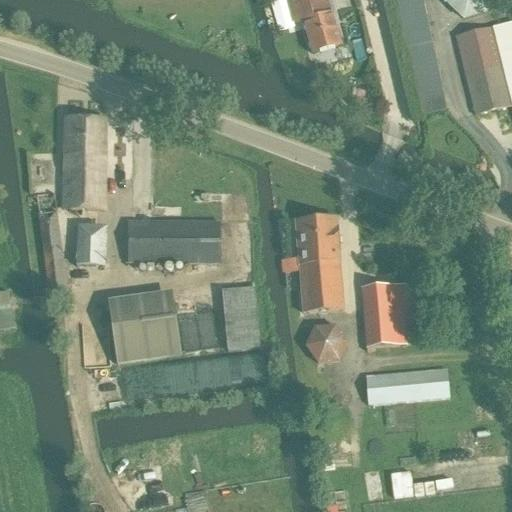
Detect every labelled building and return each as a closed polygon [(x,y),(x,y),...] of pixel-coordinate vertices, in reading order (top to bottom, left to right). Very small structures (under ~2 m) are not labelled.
[(313,55),(341,47),(327,0),(306,0),(289,5),(295,26),(304,23),(313,55)] [(396,0),(421,117),(446,112),(422,0),(396,0)] [(450,0),(449,8),(467,24),(492,17),(494,0),(450,0)] [(511,24),(456,39),(475,118),(511,108),(511,24)] [(105,214),(106,121),(65,120),(64,211),(105,214)] [(69,299),(54,196),(37,198),(38,203),(27,205),(29,217),(39,216),(48,283),(46,284),(48,302),(57,301),(69,299)] [(340,265),(341,265),(337,220),(296,224),(299,261),(283,262),(284,275),(300,274),(304,316),(344,313),(340,265)] [(219,266),(219,224),(128,224),(128,266),(219,266)] [(79,267),(108,267),(108,226),(80,225),(79,267)] [(399,348),(421,346),(417,287),(394,288),(362,290),(367,354),(372,354),(372,350),(399,348)] [(228,352),(260,349),(253,289),(221,292),(228,352)] [(12,291),(0,291),(0,329),(16,328),(12,291)] [(182,357),(174,302),(109,312),(117,366),(182,357)] [(338,330),(316,332),(308,349),(319,367),(341,366),(349,346),(338,330)] [(158,392),(268,380),(265,352),(155,364),(158,392)] [(369,408),(449,401),(447,373),(367,380),(369,408)] [(185,490),(185,485),(184,479),(182,474),(178,470),(174,467),(168,465),(163,464),(157,464),(152,466),(147,468),(143,472),(140,477),(138,482),(138,487),(138,493),(140,498),(143,503),(147,506),(152,509),(157,511),(163,511),(168,510),(174,508),(178,505),(182,500),(184,496),(185,490)]
